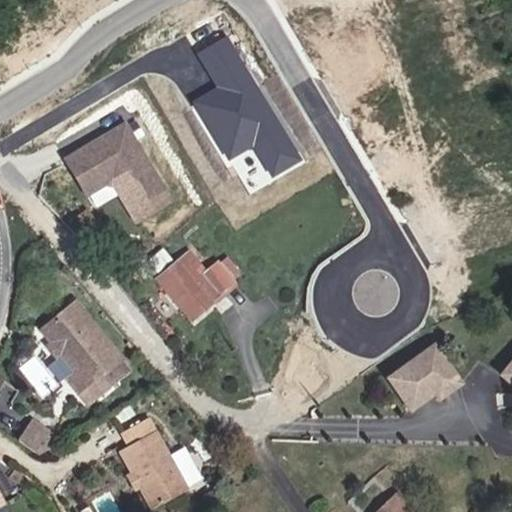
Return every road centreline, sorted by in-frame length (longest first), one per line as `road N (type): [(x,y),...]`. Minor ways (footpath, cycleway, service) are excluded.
road 1 (residential): [(247,0),(398,263)]
road 2 (residential): [(398,263),(373,256),(350,267),(339,291),(354,323),(377,331),(401,322),(414,298),(408,272)]
road 3 (residential): [(0,104),(67,68),(95,38),(157,0)]
